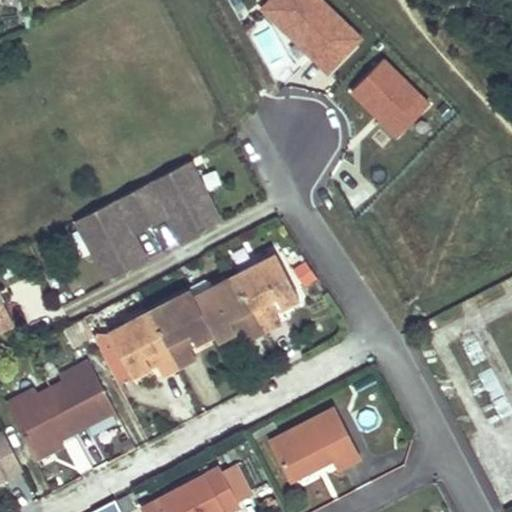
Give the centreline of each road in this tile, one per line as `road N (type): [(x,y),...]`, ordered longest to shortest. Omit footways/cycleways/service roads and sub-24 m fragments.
road 1 (residential): [(69,502),(380,337)]
road 2 (residential): [(289,137),(290,202),(380,337)]
road 3 (residential): [(380,337),(471,511)]
